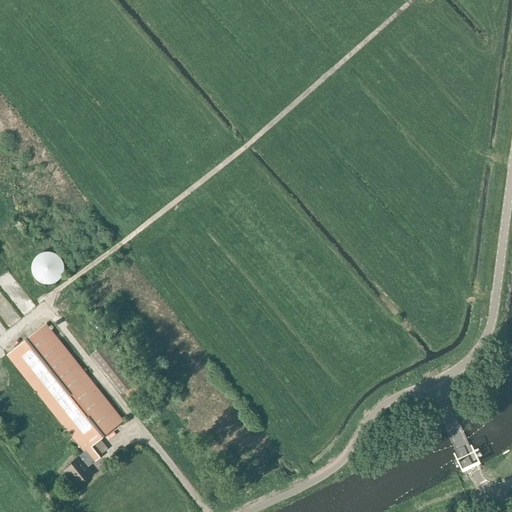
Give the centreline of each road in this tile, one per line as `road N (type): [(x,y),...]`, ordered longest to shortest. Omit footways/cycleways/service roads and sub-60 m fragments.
road 1 (unclassified): [(429,387),(480,348),(511,157)]
road 2 (unclassified): [(259,511),(321,482),(389,407),(429,387)]
road 3 (unclassified): [(485,500),(429,387)]
